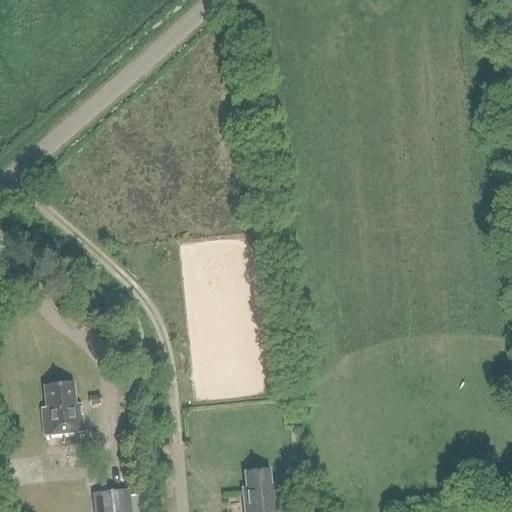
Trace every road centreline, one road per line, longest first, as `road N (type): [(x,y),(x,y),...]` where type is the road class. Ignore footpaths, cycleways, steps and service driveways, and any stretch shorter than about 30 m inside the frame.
road 1 (track): [(9,181),(148,302),(167,355),(182,511)]
road 2 (tertiary): [(0,189),(212,0)]
